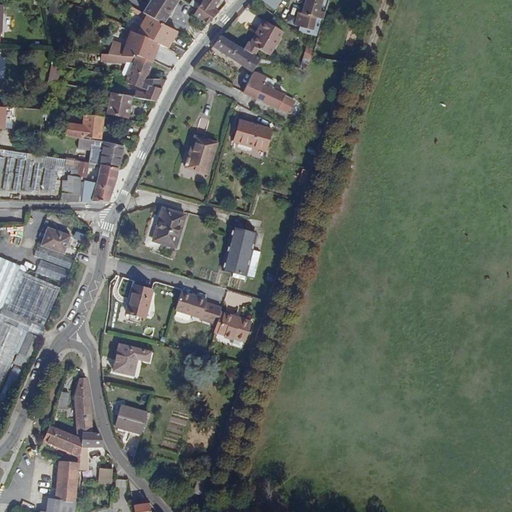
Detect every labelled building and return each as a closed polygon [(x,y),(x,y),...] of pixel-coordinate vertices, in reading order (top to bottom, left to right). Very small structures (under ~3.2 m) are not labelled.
[(151,0),(148,6),(167,17),(173,8),(164,2),(164,0),(151,0)] [(164,0),(164,2),(173,8),(178,0),(164,0)] [(204,0),(194,16),(207,25),(218,12),(214,9),(218,0),(204,0)] [(280,0),(263,0),(276,10),(282,1),(280,0)] [(327,3),(328,0),(305,0),(301,14),(298,13),(294,25),(299,26),(313,31),(316,20),(316,18),(319,12),(322,2),(327,3)] [(199,5),(192,1),(189,5),(197,9),(199,5)] [(323,20),(327,3),(322,2),(319,12),(316,18),(323,20)] [(143,14),(161,24),(162,25),(167,17),(148,6),(143,14)] [(243,50),(253,56),(257,49),(268,56),(283,32),(263,20),(258,28),(261,31),(252,45),(249,43),(247,42),(243,50)] [(139,28),(137,35),(142,38),(159,45),(167,49),(176,33),(162,25),(161,24),(155,35),(139,28)] [(261,31),(258,28),(249,43),(252,45),(261,31)] [(112,41),(107,55),(135,55),(141,41),(130,37),(127,46),(112,41)] [(252,72),(259,60),(253,56),(243,50),(221,37),(212,48),(252,72)] [(135,55),(152,62),(159,45),(142,38),(141,41),(135,55)] [(306,47),(303,58),(311,60),(314,49),(306,47)] [(132,64),(127,78),(146,80),(152,62),(135,55),(107,55),(101,55),(101,62),(127,64),(132,64)] [(122,77),(127,78),(132,64),(127,64),(123,74),(122,77)] [(273,83),(253,73),(243,93),(256,99),(277,109),(284,96),(281,95),(282,93),(271,87),(273,83)] [(136,91),(133,98),(155,102),(162,89),(161,89),(165,80),(146,80),(127,78),(125,83),(147,92),(146,94),(136,91)] [(131,99),(110,95),(106,114),(127,118),(131,99)] [(66,123),(64,136),(80,138),(80,137),(101,139),(104,118),(83,116),(82,125),(66,123)] [(271,130),(240,121),(233,142),(264,151),(271,130)] [(216,144),(196,138),(191,156),(189,156),(185,168),(207,174),(216,144)] [(78,149),(103,153),(106,143),(105,143),(80,139),(78,149)] [(103,153),(100,165),(119,168),(124,147),(106,143),(103,153)] [(66,160),(0,150),(0,156),(6,158),(13,159),(17,159),(24,161),(25,161),(33,162),(35,162),(42,163),(45,164),(45,167),(64,170),(66,160)] [(13,159),(6,158),(2,185),(9,186),(13,159)] [(24,161),(17,159),(12,187),(19,187),(24,161)] [(60,193),(59,202),(77,202),(80,177),(86,178),(88,168),(93,169),(93,164),(66,160),(64,170),(70,171),(70,176),(67,175),(67,179),(63,178),(63,181),(62,181),(60,193)] [(33,162),(25,161),(21,188),(28,189),(33,162)] [(37,191),(41,169),(42,163),(35,162),(31,190),(37,191)] [(61,172),(64,170),(45,167),(45,164),(42,163),(41,169),(44,170),(41,191),(54,194),(58,171),(61,172)] [(83,181),(79,202),(109,202),(116,179),(119,168),(100,165),(98,176),(92,174),(91,182),(83,181)] [(184,216),(162,209),(158,223),(160,224),(155,242),(175,248),(184,216)] [(69,237),(47,228),(40,246),(62,254),(69,237)] [(222,270),(232,272),(245,231),(232,228),(222,270)] [(244,276),(247,265),(255,234),(245,231),(232,272),(244,276)] [(73,260),(37,246),(34,256),(69,269),(73,260)] [(0,296),(12,263),(0,257),(0,296)] [(68,271),(40,260),(36,272),(63,282),(68,271)] [(0,296),(0,313),(18,270),(17,270),(19,266),(12,263),(0,296)] [(244,276),(251,277),(254,267),(247,265),(244,276)] [(0,389),(15,355),(45,282),(26,274),(18,270),(0,313),(0,389)] [(15,355),(30,361),(45,327),(43,326),(59,288),(45,282),(15,355)] [(152,290),(133,285),(125,313),(144,318),(152,290)] [(217,324),(221,311),(220,311),(221,307),(205,302),(206,299),(181,292),(176,310),(200,317),(200,319),(217,324)] [(217,324),(215,331),(225,334),(225,336),(234,338),(234,337),(245,340),(251,320),(221,311),(217,324)] [(150,352),(120,346),(117,360),(115,360),(113,371),(133,375),(136,359),(148,361),(150,352)] [(83,433),(92,433),(90,405),(86,378),(79,378),(74,397),(77,437),(82,439),(83,433)] [(69,394),(61,393),(58,409),(66,410),(69,394)] [(115,427),(141,434),(147,413),(120,406),(115,427)] [(73,511),(75,502),(74,502),(77,469),(78,465),(80,447),(81,447),(82,439),(77,437),(50,426),(42,444),(50,447),(52,443),(65,448),(61,461),(60,461),(56,501),(55,501),(53,511),(42,511),(41,511),(40,511),(73,511)] [(98,448),(102,448),(99,433),(92,433),(83,433),(82,439),(81,447),(78,469),(87,470),(88,451),(88,448),(98,448)] [(111,485),(113,470),(100,468),(99,483),(111,485)]
